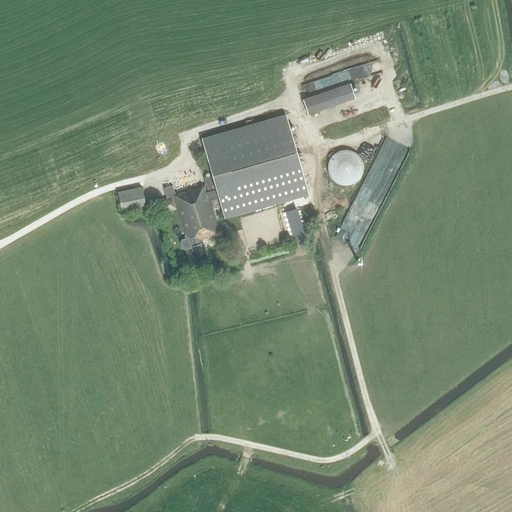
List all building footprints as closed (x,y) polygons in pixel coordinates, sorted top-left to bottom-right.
[(361,74),(384,69),(382,62),(359,67),(361,74)] [(330,73),(328,66),(295,76),(298,84),(330,73)] [(349,69),(333,73),(335,82),(351,78),(349,69)] [(308,115),(356,98),(350,83),(303,100),(308,115)] [(308,194),(295,146),(285,114),(201,139),(211,175),(204,177),(206,186),(176,196),(173,186),(164,188),(167,199),(159,202),(163,213),(176,208),(186,239),(182,240),(181,242),(182,248),(185,250),(192,248),(197,263),(208,259),(202,240),(208,238),(209,240),(224,235),(221,227),(218,228),(210,201),(219,198),(225,218),(308,194)] [(360,178),(361,177),(362,175),(362,174),(363,173),(363,172),(363,171),(363,169),(363,168),(363,167),(363,165),(363,163),(362,161),(362,160),(361,159),(360,158),(359,156),(358,155),(357,154),(356,153),(355,153),(353,152),(352,151),(351,151),(349,150),(347,150),(345,150),(343,150),(341,150),(340,151),(338,152),(336,153),(334,154),(333,155),(332,157),(331,157),(330,158),(329,160),(329,162),(328,163),(328,166),(328,167),(328,169),(328,170),(328,172),(328,173),(329,175),(329,176),(330,177),(331,179),(332,180),(333,181),(334,182),(336,183),(337,183),(338,184),(339,185),(341,185),(343,186),(344,186),(346,186),(347,186),(349,185),(350,185),(352,185),(354,184),(355,183),(356,183),(357,182),(358,180),(359,179),(360,178)] [(118,193),(122,213),(146,207),(142,188),(118,193)] [(335,242),(359,251),(365,236),(340,227),(335,242)]
